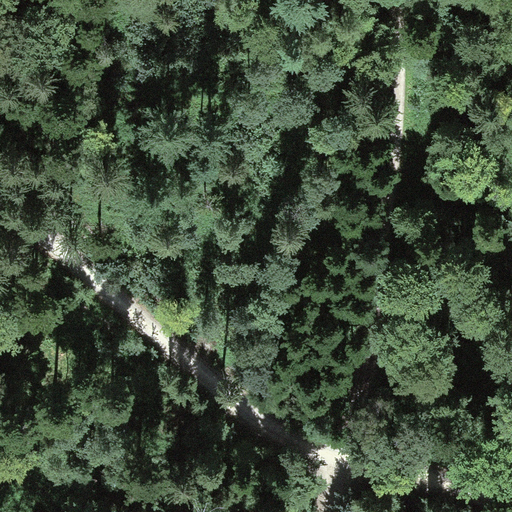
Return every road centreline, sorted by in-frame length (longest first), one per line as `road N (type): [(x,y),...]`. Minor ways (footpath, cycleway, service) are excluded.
road 1 (track): [(0,205),(104,283),(216,387),(345,463),(511,505)]
road 2 (track): [(387,0),(389,267),(335,511)]
